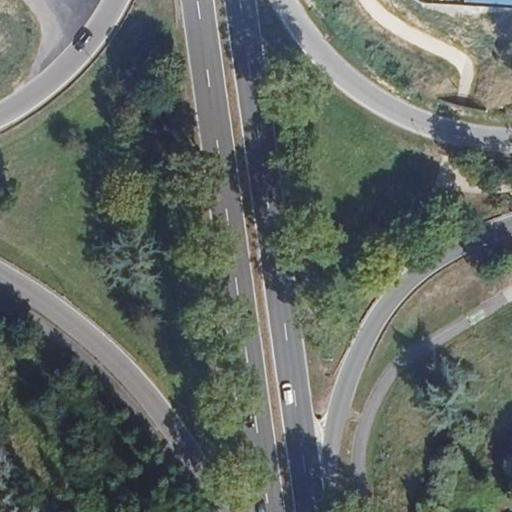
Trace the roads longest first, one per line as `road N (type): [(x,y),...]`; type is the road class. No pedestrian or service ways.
road 1 (primary): [(193,0),(258,511)]
road 2 (primary): [(309,484),(242,0)]
road 3 (primary): [(309,484),(363,345),(391,303),(428,267),(511,223)]
road 4 (primary): [(0,277),(99,345),(169,427),(222,511)]
road 5 (primary): [(511,138),(450,134),(397,114),(352,84),(281,0)]
road 6 (primary): [(116,0),(67,70),(0,115)]
